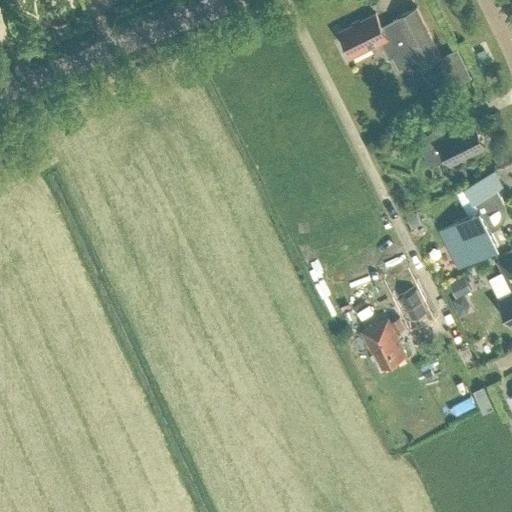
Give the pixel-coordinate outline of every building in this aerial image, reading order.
[(457,47),(441,55),(416,5),(395,15),(397,21),(384,28),(376,11),(340,29),(352,54),(380,40),(388,56),(392,55),(398,67),(416,58),(429,84),(451,74),(456,84),(472,76),(457,47)] [(450,162),(486,144),(475,121),(445,136),(439,126),(417,137),(431,165),(448,157),(450,162)] [(459,264),(466,260),(498,244),(489,226),(496,222),(500,217),(502,211),(501,205),(500,203),(503,201),(496,187),(502,184),(494,170),(466,184),(479,209),(441,228),(459,264)] [(417,209),(407,213),(412,224),(422,219),(417,209)] [(511,322),(511,252),(499,260),(511,286),(511,291),(500,298),(511,322)] [(436,313),(410,260),(383,273),(410,326),(436,313)] [(353,305),(345,309),(350,321),(359,318),(353,305)] [(396,330),(406,325),(400,313),(390,318),(396,330)] [(383,365),(407,353),(396,330),(390,318),(388,316),(362,329),(373,350),(375,349),(383,365)]
